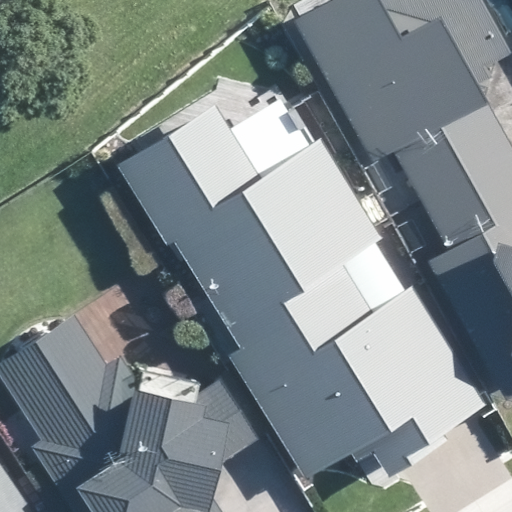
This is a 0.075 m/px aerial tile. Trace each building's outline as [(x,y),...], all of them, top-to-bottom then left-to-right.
[(416,200),(508,149),(478,95),(473,98),(465,83),(482,73),(476,64),(501,50),(473,0),(318,0),(287,18),(365,158),(386,145),(416,200)] [(304,476),(342,452),(352,467),(369,456),(383,478),(486,412),(285,94),(231,128),(215,103),(115,166),(162,241),(168,237),(239,349),(228,356),(304,476)] [(511,156),(508,149),(416,200),(441,247),(422,257),(496,393),(511,384),(511,156)] [(144,330),(163,334),(175,320),(169,301),(151,298),(138,311),(144,330)] [(215,511),(201,490),(208,462),(247,436),(244,431),(210,379),(190,392),(187,377),(134,367),(127,379),(110,353),(101,360),(68,311),(0,355),(0,381),(17,408),(36,436),(26,443),(37,460),(71,511),(215,511)] [(26,511),(0,472),(0,511),(26,511)]
